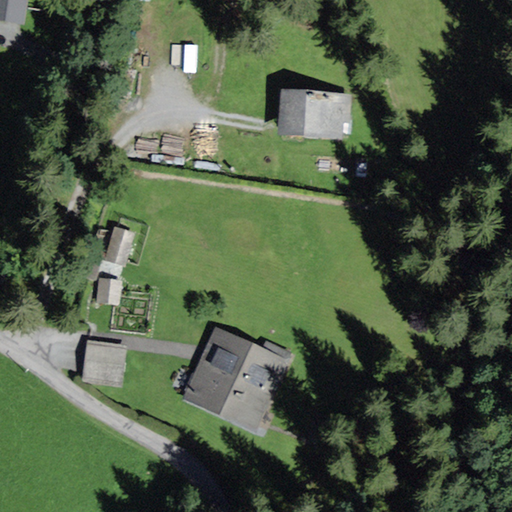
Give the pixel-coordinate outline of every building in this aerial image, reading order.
[(0,0),(0,18),(26,21),(28,0),(0,0)] [(348,96),(285,91),(282,130),(340,134),(341,117),(347,118),(348,96)] [(124,263),(133,234),(116,228),(107,258),(124,263)] [(118,302),(119,282),(100,281),(99,301),(118,302)] [(263,350),(219,329),(188,396),(254,427),(284,362),(289,353),(267,343),(263,350)] [(125,352),(89,347),(84,378),(121,383),(125,352)]
